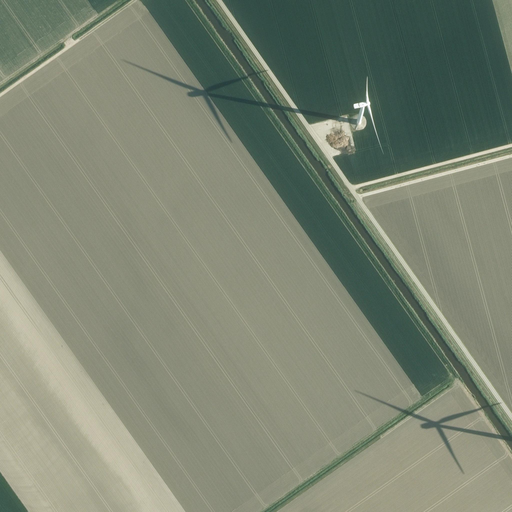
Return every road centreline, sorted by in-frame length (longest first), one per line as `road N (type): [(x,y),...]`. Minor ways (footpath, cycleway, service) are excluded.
road 1 (track): [(219,0),(511,416)]
road 2 (track): [(357,196),(511,155)]
